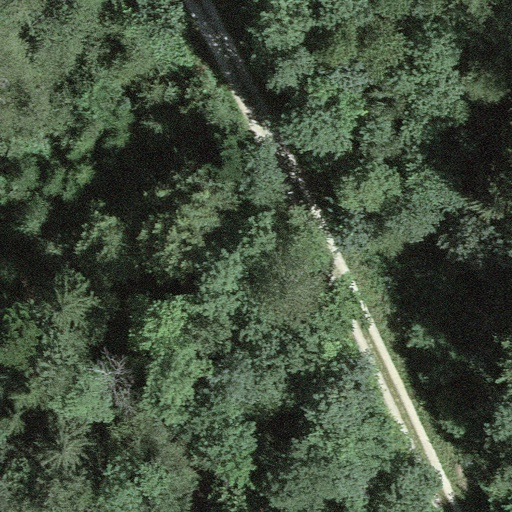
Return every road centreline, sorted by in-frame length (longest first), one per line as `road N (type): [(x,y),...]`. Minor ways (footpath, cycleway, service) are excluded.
road 1 (track): [(440,511),(292,146),(194,0)]
road 2 (track): [(511,86),(292,146)]
